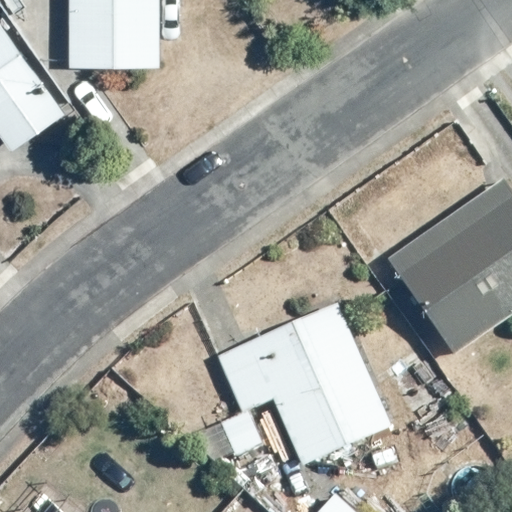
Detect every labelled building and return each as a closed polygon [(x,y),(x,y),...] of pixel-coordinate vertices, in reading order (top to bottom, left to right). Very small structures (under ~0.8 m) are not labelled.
[(160,68),(160,0),(70,0),(70,67),(160,68)] [(66,117),(0,21),(0,130),(15,152),(66,117)] [(511,191),(503,179),(386,259),(452,353),(511,312),(511,191)] [(337,303),(216,356),(242,412),(273,398),(303,466),(392,427),(337,303)] [(261,450),(251,413),(207,425),(217,462),(261,450)] [(352,511),(336,496),(320,511),(352,511)]
